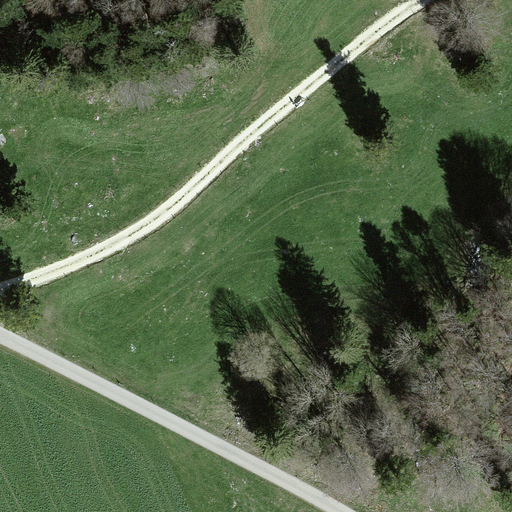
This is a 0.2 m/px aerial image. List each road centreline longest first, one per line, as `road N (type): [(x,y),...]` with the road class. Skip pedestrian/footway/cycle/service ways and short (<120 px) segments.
road 1 (track): [(0,291),(161,215),(250,131),(435,0)]
road 2 (unclassified): [(351,511),(0,330)]
